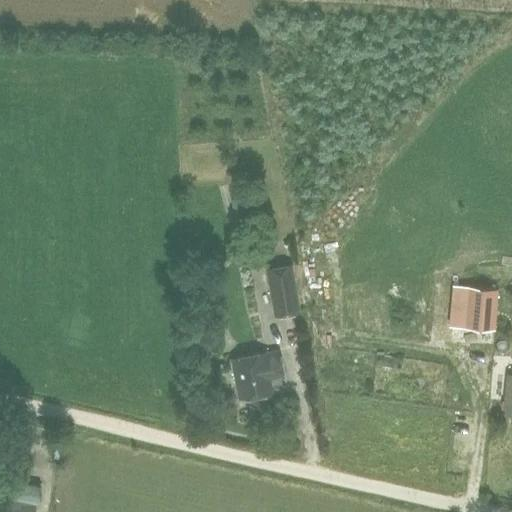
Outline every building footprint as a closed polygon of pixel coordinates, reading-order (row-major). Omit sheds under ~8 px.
[(300,310),(293,263),(265,268),(273,315),(300,310)] [(464,325),(468,286),(452,285),(449,324),(464,325)] [(464,325),(494,328),(497,288),(468,286),(464,325)] [(277,351),(265,353),(265,351),(231,358),(240,398),(273,391),(270,379),(282,376),(277,351)] [(34,511),(40,485),(10,480),(4,511),(34,511)]
